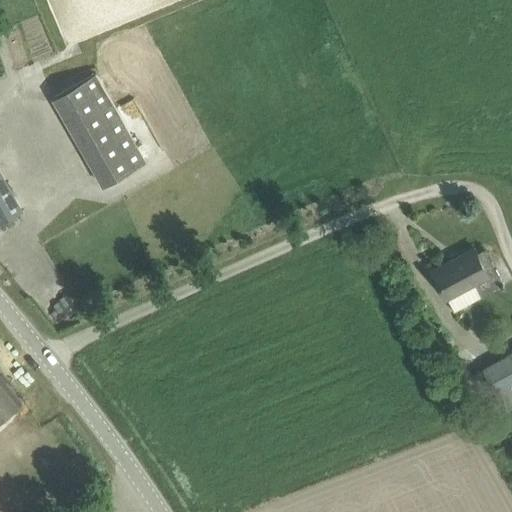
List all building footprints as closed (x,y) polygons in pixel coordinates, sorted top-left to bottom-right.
[(147,161),(97,72),(55,96),(105,185),(147,161)] [(0,222),(24,209),(0,167),(0,222)] [(474,282),(482,298),(506,285),(498,269),(490,274),(476,247),(434,270),(448,296),(474,282)] [(509,413),(511,418),(511,352),(466,377),(460,364),(450,369),(474,413),(489,405),(497,419),(509,413)] [(0,419),(24,400),(0,371),(0,419)]
